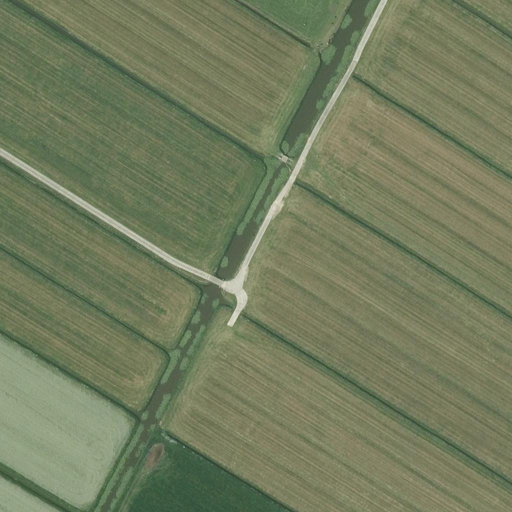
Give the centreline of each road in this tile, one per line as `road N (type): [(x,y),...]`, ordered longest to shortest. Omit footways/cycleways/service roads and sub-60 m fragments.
road 1 (track): [(208,279),(231,289),(386,0)]
road 2 (track): [(208,279),(0,150)]
